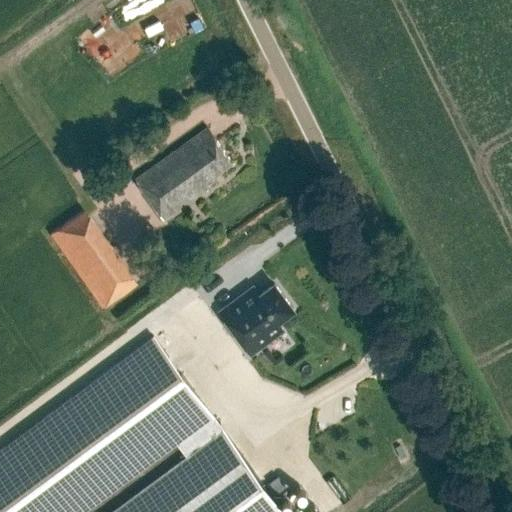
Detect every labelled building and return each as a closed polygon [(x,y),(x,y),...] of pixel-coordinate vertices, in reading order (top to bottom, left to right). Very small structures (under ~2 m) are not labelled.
[(210,128),(135,179),(162,219),(212,187),(210,183),(219,177),(217,175),(235,163),(210,128)] [(87,209),(52,234),(103,309),(139,284),(87,209)] [(221,312),(250,352),(281,328),(276,321),(293,309),(274,284),(259,294),(254,287),(221,312)] [(213,416),(153,336),(0,448),(0,511),(82,511),(177,443),(205,422),(213,416)] [(283,511),(213,416),(205,422),(177,443),(188,459),(116,511),(283,511)]
